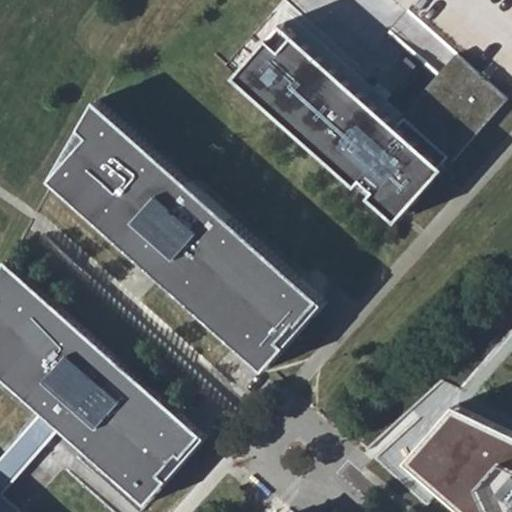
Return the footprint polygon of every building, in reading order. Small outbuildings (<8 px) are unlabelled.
[(400,220),(508,99),(459,56),(404,118),(399,124),(284,22),(237,75),(400,220)] [(328,301),(99,97),(53,177),(268,368),(328,301)] [(511,209),(488,232),(509,254),(511,251),(511,209)] [(208,436),(8,258),(0,274),(0,370),(3,373),(149,503),(208,436)] [(511,511),(511,429),(457,403),(417,455),(478,511),(511,511)]
